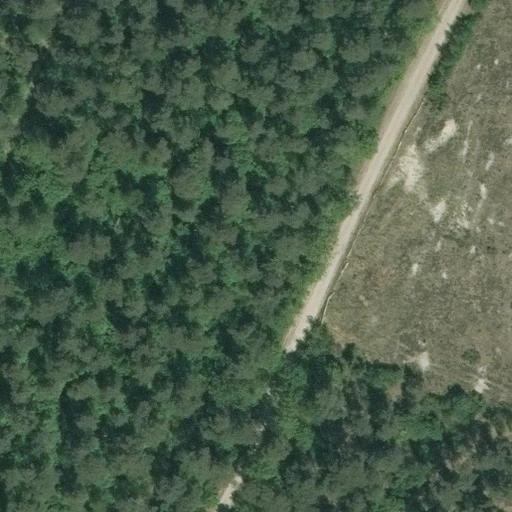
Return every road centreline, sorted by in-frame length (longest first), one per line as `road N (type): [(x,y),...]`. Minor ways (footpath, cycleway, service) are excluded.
road 1 (track): [(454,0),(220,511)]
road 2 (track): [(53,0),(0,155)]
